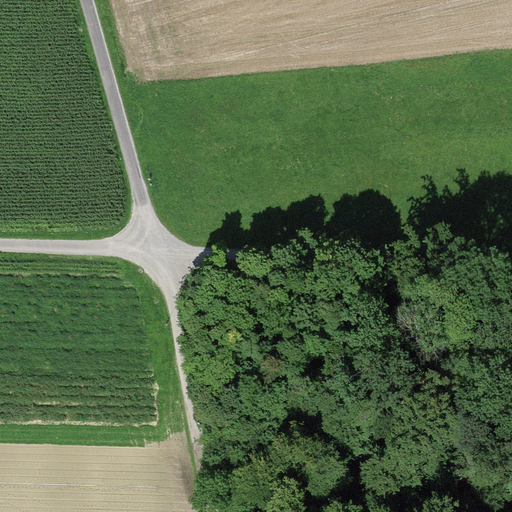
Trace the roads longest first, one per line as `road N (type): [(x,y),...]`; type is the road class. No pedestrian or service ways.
road 1 (track): [(511,271),(158,250)]
road 2 (track): [(213,511),(158,250)]
road 3 (track): [(158,250),(87,0)]
road 4 (residential): [(0,246),(158,250)]
